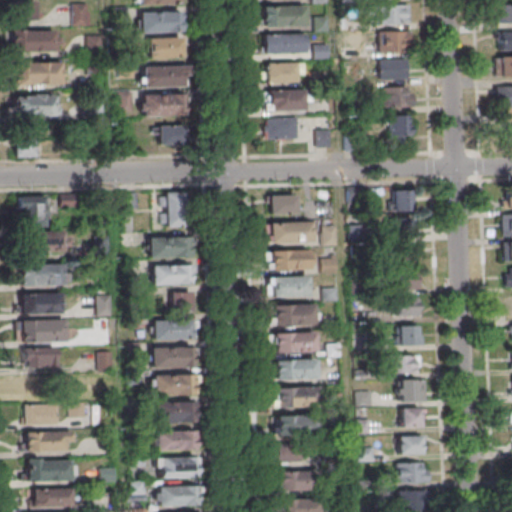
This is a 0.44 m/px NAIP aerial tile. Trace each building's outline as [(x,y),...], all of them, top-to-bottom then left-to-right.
[(34,2),(13,2),(13,21),(34,21),(34,2)] [(70,26),(87,26),(87,3),(70,3),(70,26)] [(511,22),(511,4),(495,4),(495,22),(511,22)] [(372,5),(372,24),(407,24),(407,6),(372,5)] [(263,8),(305,7),(305,26),(264,27),(263,8)] [(140,14),(181,12),(182,33),(141,34),(140,14)] [(325,17),(314,17),(314,30),(325,30),(325,17)] [(9,29),(9,52),(57,52),(57,29),(9,29)] [(511,30),(496,31),(496,50),(511,50),(511,30)] [(408,31),(377,31),(377,52),(408,52),(408,31)] [(264,36),(305,34),(306,54),(264,55),(264,36)] [(99,53),(99,35),(84,35),(84,53),(99,53)] [(149,40),(187,39),(188,59),(149,60),(149,40)] [(326,44),(311,44),(311,58),(326,58),(326,44)] [(493,56),(493,77),(509,77),(509,56),(493,56)] [(378,59),(378,78),(406,78),(406,59),(378,59)] [(58,62),(15,62),(15,83),(58,83),(58,62)] [(262,81),(299,81),(299,62),(262,62),(262,81)] [(143,68),(189,67),(190,77),(184,77),(184,87),(143,89),(143,68)] [(312,83),(325,81),(323,71),(311,73),(312,83)] [(511,85),(494,85),(494,107),(503,107),(503,120),(511,120),(511,85)] [(410,87),(378,87),(378,106),(410,106),(410,87)] [(303,110),(303,89),(263,89),(263,110),(303,110)] [(175,115),(175,94),(136,94),(136,115),(175,115)] [(54,95),(13,95),(13,116),(54,116),(54,95)] [(410,115),(384,115),(384,135),(410,135),(410,115)] [(263,117),(263,138),(293,138),(293,117),(263,117)] [(182,144),(182,126),(156,126),(156,144),(182,144)] [(314,147),(327,147),(327,130),(313,130),(314,147)] [(13,157),(32,157),(32,132),(13,132),(13,157)] [(499,191),(499,207),(511,206),(511,185),(511,186),(511,191),(499,191)] [(410,190),(389,190),(389,211),(410,211),(410,190)] [(158,192),(158,226),(182,226),(182,192),(158,192)] [(295,194),(267,194),(267,213),(295,213),(295,194)] [(42,195),(13,195),(13,222),(42,222),(42,195)] [(511,212),(499,213),(499,235),(511,235),(511,212)] [(266,222),(266,241),(311,241),(311,222),(266,222)] [(333,226),(320,226),(320,244),(333,244),(333,226)] [(67,253),(67,232),(19,232),(19,253),(67,253)] [(148,239),(190,238),(191,258),(149,259),(148,239)] [(502,287),(511,286),(511,269),(511,270),(511,261),(511,260),(511,241),(502,242),(502,287)] [(270,252),(308,251),(309,271),(270,272),(270,252)] [(19,266),(63,265),(64,286),(20,287),(19,266)] [(152,267),(190,266),(191,285),(153,286),(152,267)] [(394,270),(394,288),(414,288),(414,270),(394,270)] [(271,279),(308,277),(309,297),(272,298),(271,279)] [(189,310),(189,291),(166,291),(166,310),(189,310)] [(21,295),(59,294),(60,313),(21,315),(21,295)] [(109,315),(109,294),(93,294),(93,315),(109,315)] [(394,315),(415,315),(415,297),(394,297),(394,315)] [(273,307),(311,306),(312,325),(273,327),(273,307)] [(21,322),(60,321),(61,341),(22,342),(21,322)] [(153,322),(191,321),(192,340),(153,341),(153,322)] [(418,344),(418,325),(394,325),(394,344),(418,344)] [(274,335),(313,333),(314,353),(275,354),(274,335)] [(151,350),(190,349),(190,368),(152,369),(151,350)] [(54,392),(54,351),(19,351),(19,392),(54,392)] [(417,355),(387,355),(387,372),(417,372),(417,355)] [(275,361),(315,360),(316,380),(276,381),(275,361)] [(153,378),(192,377),(192,396),(154,397),(153,378)] [(421,401),(421,379),(394,379),(394,401),(421,401)] [(275,389),(317,388),(317,408),(276,409),(275,389)] [(82,416),(82,402),(66,402),(66,416),(82,416)] [(154,404),(193,403),(194,422),(155,424),(154,404)] [(24,406),(57,405),(58,425),(25,426),(24,406)] [(419,427),(419,407),(397,407),(397,427),(419,427)] [(277,417),(318,416),(318,436),(278,437),(277,417)] [(156,432),(195,431),(195,451),(157,452),(156,432)] [(25,434),(72,432),(73,443),(64,443),(64,452),(26,453),(25,434)] [(394,454),(420,454),(420,435),(394,435),(394,454)] [(298,462),(298,444),(273,444),(273,462),(298,462)] [(158,459),(196,458),(197,478),(158,479),(158,459)] [(27,460),(41,460),(41,462),(71,462),(71,482),(28,483),(27,460)] [(424,462),(392,462),(392,483),(424,483),(424,462)] [(279,473),(318,472),(318,491),(280,493),(279,473)] [(158,488),(197,487),(198,506),(159,508),(158,488)] [(34,490),(72,489),(73,508),(34,509),(34,490)] [(394,510),(424,510),(424,490),(394,490),(394,510)] [(281,511),(281,502),(319,500),(319,511),(281,511)]
